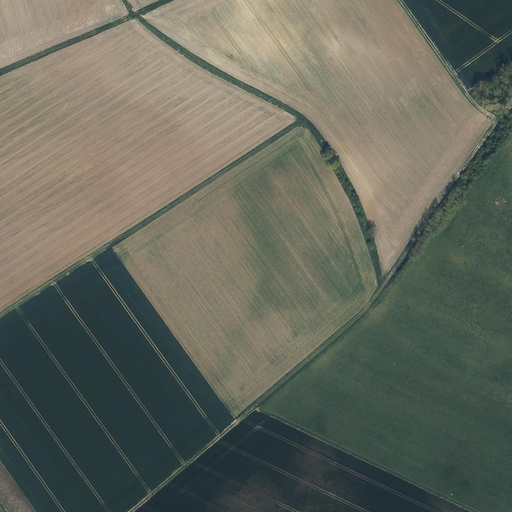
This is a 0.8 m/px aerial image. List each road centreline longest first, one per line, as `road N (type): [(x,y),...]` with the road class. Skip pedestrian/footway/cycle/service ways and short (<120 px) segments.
road 1 (track): [(400,0),(494,126),(367,308),(130,511)]
road 2 (track): [(0,315),(303,119)]
road 3 (track): [(252,406),(475,511)]
road 4 (track): [(0,73),(170,0)]
